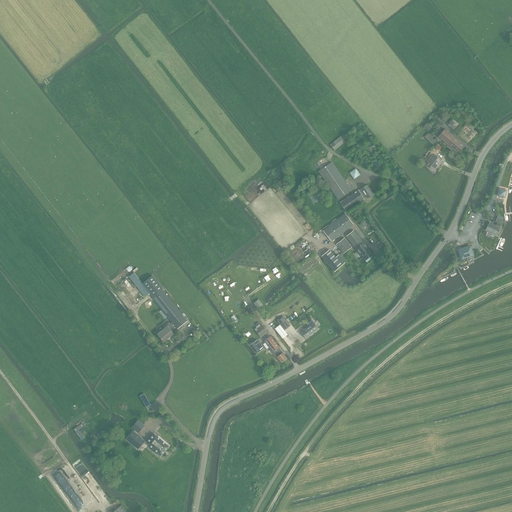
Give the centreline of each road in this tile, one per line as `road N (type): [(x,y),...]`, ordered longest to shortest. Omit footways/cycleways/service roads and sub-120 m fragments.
road 1 (secondary): [(195,511),(218,412),(392,316),(448,235),(487,149),(511,126)]
road 2 (track): [(511,285),(442,321),(374,373),(302,452),(267,511)]
road 3 (track): [(362,170),(327,149),(207,0)]
